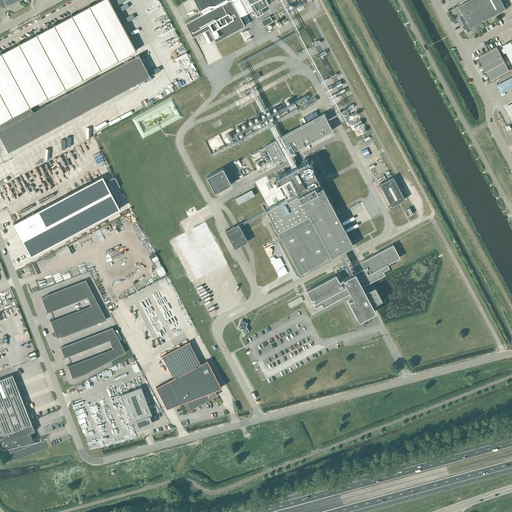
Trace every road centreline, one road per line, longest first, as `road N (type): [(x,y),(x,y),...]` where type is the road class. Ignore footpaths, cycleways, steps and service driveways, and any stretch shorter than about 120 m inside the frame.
road 1 (unclassified): [(258,419),(101,462),(83,458),(0,238)]
road 2 (unknown): [(132,0),(164,69),(0,153)]
road 3 (motorway): [(511,443),(260,511)]
road 4 (unclassified): [(511,212),(399,0)]
road 5 (motorway): [(337,511),(511,466)]
road 6 (unclassified): [(407,380),(258,419)]
road 7 (unclassified): [(407,380),(382,331),(324,342),(305,317)]
road 8 (unclassified): [(511,163),(462,50)]
